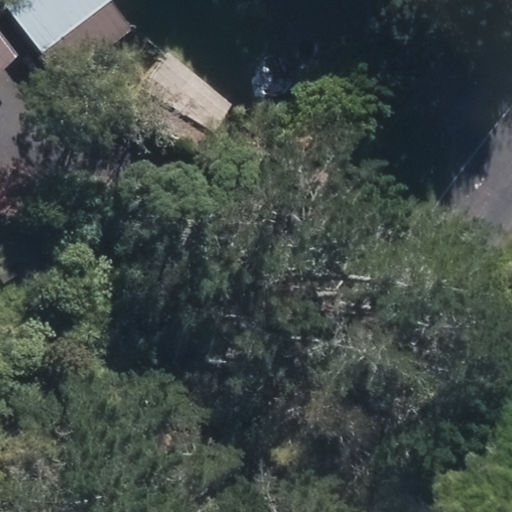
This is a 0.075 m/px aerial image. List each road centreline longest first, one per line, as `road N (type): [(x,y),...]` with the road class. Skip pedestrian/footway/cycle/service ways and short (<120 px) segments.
road 1 (track): [(263,511),(430,277)]
road 2 (track): [(511,143),(269,0)]
road 3 (residential): [(430,277),(511,160)]
